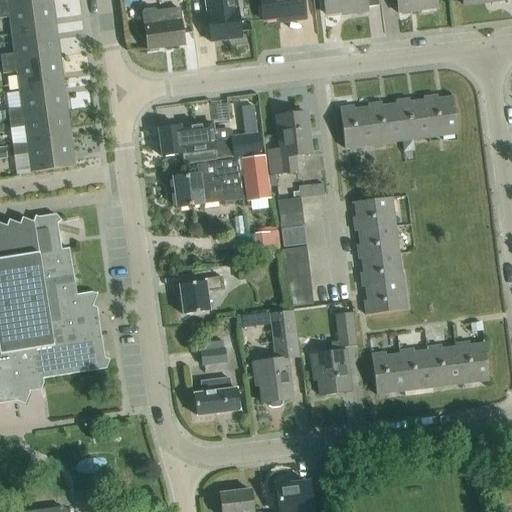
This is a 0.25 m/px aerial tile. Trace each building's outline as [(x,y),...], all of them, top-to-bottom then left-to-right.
[(0,10),(50,4),(49,0),(7,0),(8,0),(0,1),(0,10)] [(204,0),(206,10),(210,43),(242,39),(237,5),(236,5),(235,0),(204,0)] [(305,20),(302,0),(260,0),(264,22),(279,20),(280,24),(305,20)] [(367,8),(379,6),(377,0),(323,0),(326,15),(342,13),(342,15),(367,12),(367,8)] [(396,0),(399,14),(437,9),(435,0),(396,0)] [(0,20),(11,19),(13,37),(54,31),(50,4),(0,10),(0,20)] [(184,46),(180,14),(179,9),(157,12),(154,10),(144,11),(143,14),(148,51),(184,46)] [(0,59),(1,67),(58,59),(54,31),(13,37),(16,55),(0,57),(0,59)] [(18,74),(21,92),(62,86),(58,59),(1,67),(2,76),(18,74)] [(9,121),(65,113),(62,86),(21,92),(23,110),(7,112),(9,121)] [(422,99),(423,102),(427,138),(457,134),(452,98),(437,100),(437,97),(422,99)] [(427,138),(423,102),(410,104),(409,101),(395,102),(395,106),(400,142),(427,138)] [(367,106),(367,109),(372,145),(400,142),(395,106),(382,107),(381,104),(367,106)] [(344,149),(372,145),(367,109),(354,111),(354,108),(339,110),(344,149)] [(26,128),(28,146),(69,140),(65,113),(9,121),(10,131),(26,128)] [(279,149),(268,151),(271,175),(297,172),(295,157),(311,155),(306,113),(276,117),(279,149)] [(212,124),(194,126),(180,128),(180,127),(158,130),(162,157),(183,155),(184,165),(217,161),(213,135),(212,124)] [(213,135),(217,161),(260,155),(257,133),(232,136),(231,131),(228,128),(217,129),(215,131),(213,135)] [(12,148),(14,158),(29,156),(32,174),(73,169),(69,140),(28,146),(12,148)] [(0,158),(8,157),(6,147),(0,147),(0,158)] [(263,157),(242,160),(247,200),(268,197),(263,157)] [(176,209),(243,200),(237,160),(199,165),(200,176),(172,179),(176,209)] [(300,198),(278,200),(279,214),(302,211),(300,198)] [(355,232),(359,232),(395,227),(391,199),(355,203),(357,218),(354,218),(355,232)] [(301,212),(278,215),(280,229),(303,226),(301,212)] [(0,404),(16,402),(24,406),(30,392),(40,391),(43,384),(42,380),(38,350),(54,348),(50,323),(93,316),(92,308),(97,294),(93,293),(77,296),(70,250),(62,251),(57,226),(61,223),(56,216),(39,219),(35,218),(33,224),(23,219),(20,226),(10,221),(7,228),(0,225),(0,404)] [(359,260),(362,260),(398,255),(395,227),(359,232),(360,246),(357,247),(359,260)] [(303,228),(280,230),(282,249),(306,246),(303,228)] [(283,251),(287,280),(310,277),(306,248),(283,251)] [(363,289),(365,288),(402,284),(398,255),(362,260),(364,274),(361,274),(363,289)] [(236,264),(238,280),(259,277),(257,261),(236,264)] [(314,305),(310,277),(287,280),(291,308),(314,305)] [(207,293),(223,291),(222,278),(206,280),(206,282),(179,286),(183,317),(210,313),(207,293)] [(402,284),(365,288),(367,302),(365,302),(366,317),(405,312),(402,284)] [(269,315),(275,361),(253,364),(256,388),(259,388),(261,404),(267,403),(268,407),(272,409),(279,408),(282,405),(282,402),(292,401),(287,360),(299,358),(293,312),(269,315)] [(330,349),(357,346),(353,313),(334,315),(337,342),(329,343),(330,349)] [(54,348),(38,350),(42,380),(106,370),(109,361),(104,359),(97,316),(93,316),(50,323),(54,348)] [(482,331),(481,323),(470,324),(470,332),(482,331)] [(202,365),(227,362),(226,348),(222,348),(222,341),(200,343),(202,365)] [(455,345),(455,349),(460,385),(488,381),(484,345),(469,347),(469,344),(455,345)] [(460,385),(455,349),(442,351),(441,347),(426,349),(427,352),(431,388),(460,385)] [(398,353),(399,356),(403,392),(431,388),(427,352),(414,354),(413,351),(398,353)] [(320,397),(350,394),(345,352),(312,356),(315,382),(318,381),(320,397)] [(403,392),(399,356),(386,357),(385,354),(371,356),(376,395),(403,392)] [(231,389),(230,379),(200,383),(201,393),(193,394),(196,417),(239,411),(236,389),(231,389)] [(312,511),(313,511),(309,484),(275,489),(278,511),(312,511)] [(252,511),(250,490),(219,494),(221,511),(252,511)]
